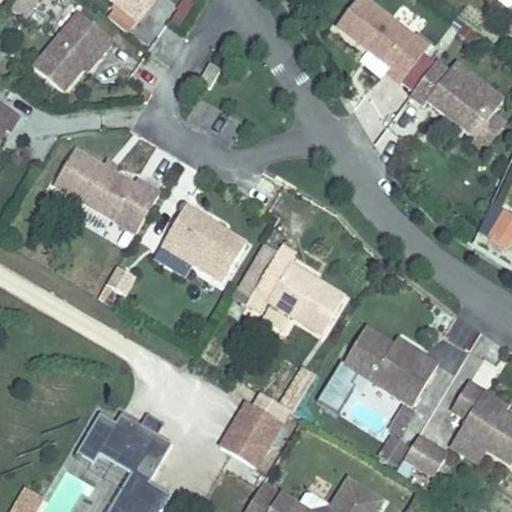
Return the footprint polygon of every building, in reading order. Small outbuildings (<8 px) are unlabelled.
[(39,0),(19,0),(12,12),(26,20),(39,0)] [(97,0),(118,16),(139,31),(140,32),(164,1),(163,0),(97,0)] [(181,3),(171,21),(184,29),(194,11),(181,3)] [(423,63),(404,49),(412,37),(376,10),(352,42),(378,61),(391,71),(386,77),(403,90),(423,63)] [(133,39),(139,31),(118,16),(112,23),(133,39)] [(117,48),(79,19),(33,78),(66,104),(86,78),(99,61),(105,65),(117,48)] [(415,99),(443,61),(412,37),(404,49),(423,63),(403,90),(415,99)] [(495,120),(509,106),(463,69),(455,77),(441,66),(413,103),(432,117),(438,108),(456,124),(475,141),(495,120)] [(220,77),(206,69),(198,84),(212,92),(220,77)] [(43,138),(0,112),(0,197),(1,198),(17,171),(26,155),(31,158),(43,138)] [(495,120),(475,141),(472,149),(488,160),(509,132),(495,120)] [(136,245),(165,199),(143,185),(138,193),(115,179),(79,157),(56,195),(136,245)] [(507,251),(511,242),(511,217),(505,213),(489,240),(507,251)] [(223,235),(190,215),(165,257),(227,293),(252,252),(223,235)] [(298,267),(279,256),(247,310),(267,322),(270,317),(317,345),(342,303),(316,287),(294,274),(298,267)] [(138,285),(119,273),(108,290),(127,302),(138,285)] [(368,328),(344,365),(363,377),(410,407),(438,364),(416,350),(396,337),(392,344),(368,328)] [(338,416),(363,377),(344,365),(342,364),(317,402),(338,416)] [(306,399),(316,382),(306,376),(281,414),(293,420),(306,399)] [(493,404),(470,389),(454,419),(466,427),(459,442),(511,473),(511,470),(511,425),(503,420),(507,414),(493,404)] [(403,407),(376,457),(396,468),(407,448),(397,442),(414,412),(403,407)] [(288,434),(253,414),(227,459),(261,479),(288,434)] [(162,447),(148,439),(127,427),(122,436),(106,427),(83,467),(100,476),(105,467),(138,486),(122,511),(175,511),(178,508),(156,495),(178,456),(162,447)] [(153,430),(148,439),(162,447),(167,439),(153,430)] [(455,459),(423,438),(405,467),(439,486),(455,459)] [(296,511),(267,493),(254,511),(383,511),(352,491),(338,511),(296,511)]
